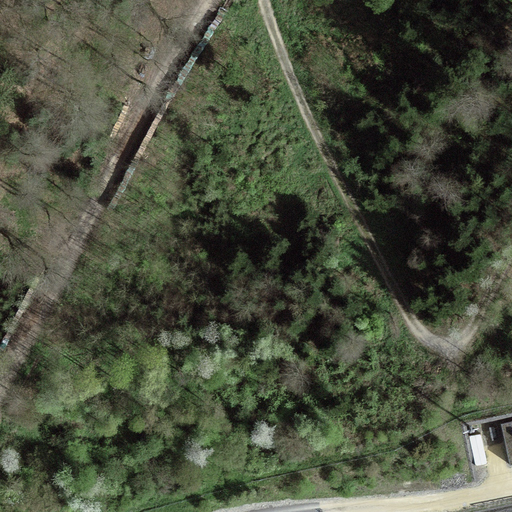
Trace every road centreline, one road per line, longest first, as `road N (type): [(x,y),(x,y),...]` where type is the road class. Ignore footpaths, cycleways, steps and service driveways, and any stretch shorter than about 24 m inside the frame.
road 1 (track): [(262,0),(326,156),(426,339),(460,343),(511,251)]
road 2 (track): [(212,0),(0,382)]
road 3 (track): [(345,511),(511,489)]
